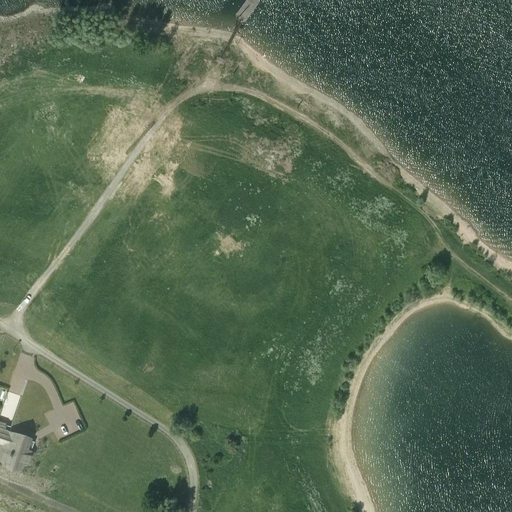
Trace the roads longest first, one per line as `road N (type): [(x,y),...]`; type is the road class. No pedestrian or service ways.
road 1 (unclassified): [(191,511),(190,457),(176,438),(6,330)]
road 2 (track): [(6,330),(168,110)]
